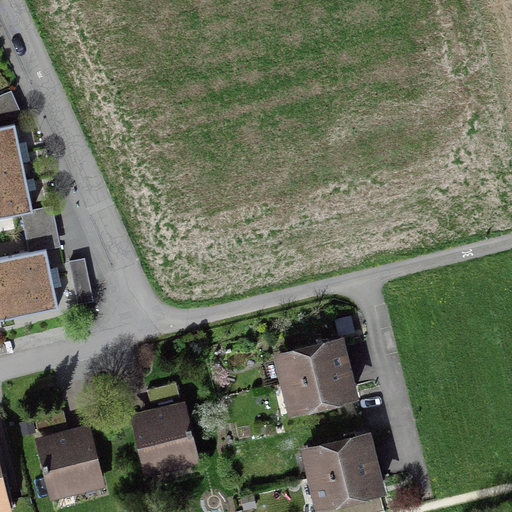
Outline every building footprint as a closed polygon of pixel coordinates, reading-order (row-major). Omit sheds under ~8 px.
[(0,155),(22,151),(16,125),(0,127),(0,155)] [(22,151),(0,155),(0,186),(28,180),(22,151)] [(28,180),(0,186),(0,219),(15,216),(35,211),(28,180)] [(0,287),(50,277),(43,247),(34,249),(0,255),(0,287)] [(83,260),(66,263),(75,307),(91,303),(83,260)] [(50,277),(0,287),(0,317),(56,306),(50,277)] [(337,348),(286,361),(298,407),(349,394),(337,348)] [(176,383),(146,389),(149,404),(179,398),(176,383)] [(191,406),(142,420),(158,476),(208,462),(191,406)] [(64,411),(36,417),(39,432),(68,426),(64,411)] [(93,431),(41,444),(56,500),(107,486),(93,431)] [(372,439),(312,455),(327,508),(386,492),(372,439)] [(12,511),(0,458),(0,511),(12,511)]
